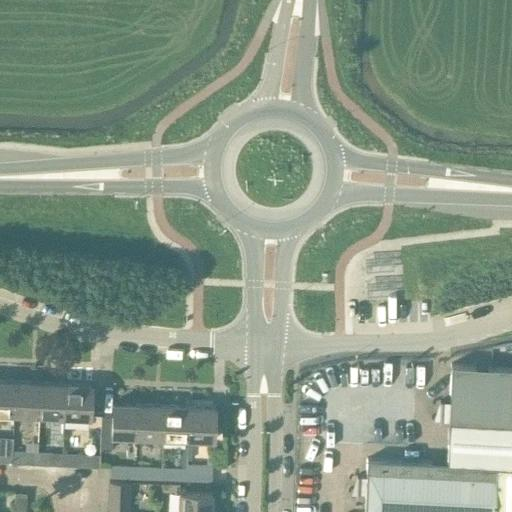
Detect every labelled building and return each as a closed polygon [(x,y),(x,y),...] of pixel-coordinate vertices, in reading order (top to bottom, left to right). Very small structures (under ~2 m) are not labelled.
[(511,366),(451,363),(449,402),(441,402),(441,400),(439,400),(439,421),(440,421),(440,420),(448,420),(511,421),(511,366)] [(0,412),(12,413),(14,380),(0,379),(0,412)] [(12,413),(37,414),(38,382),(14,380),(12,413)] [(37,414),(63,415),(64,383),(38,382),(37,414)] [(91,384),(64,383),(63,415),(90,417),(91,384)] [(111,449),(111,434),(137,435),(139,403),(113,402),(112,418),(101,417),(100,448),(111,449)] [(137,435),(162,436),(164,404),(139,403),(137,435)] [(162,436),(187,438),(188,405),(164,404),(162,436)] [(213,439),(214,408),(214,406),(188,405),(187,438),(213,439)] [(511,511),(511,421),(448,420),(446,462),(367,458),(366,477),(358,476),(358,475),(357,475),(356,495),(357,496),(357,494),(366,494),(364,511),(511,511)] [(88,448),(89,429),(67,429),(67,447),(88,448)] [(26,451),(10,450),(9,463),(25,463),(26,451)] [(35,451),(35,464),(51,465),(51,452),(35,451)] [(77,453),(61,452),(60,465),(76,466),(77,453)] [(186,467),(185,480),(211,481),(212,464),(186,463),(186,467)] [(110,464),(110,477),(136,478),(136,465),(110,464)] [(136,465),(136,478),(161,479),(161,466),(136,465)] [(161,466),(161,479),(185,480),(186,467),(161,466)] [(129,511),(130,481),(108,481),(106,511),(129,511)] [(178,491),(177,511),(210,511),(211,492),(178,491)] [(15,492),(13,511),(24,511),(26,493),(15,492)]
